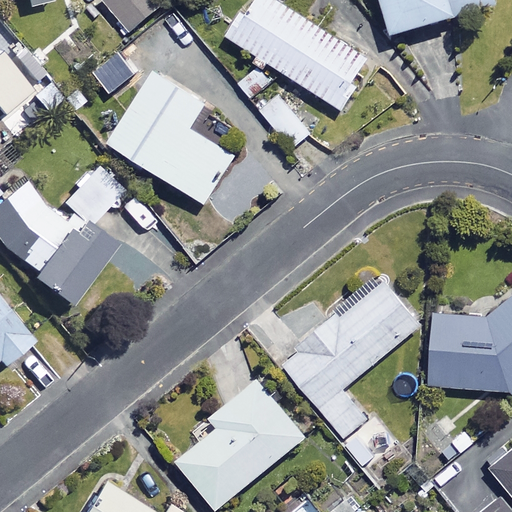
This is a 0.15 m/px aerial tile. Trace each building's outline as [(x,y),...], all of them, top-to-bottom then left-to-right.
[(161,2),(159,0),(104,0),(126,28),(161,2)] [(365,54),(281,0),(248,0),(227,33),(340,106),(355,82),(349,78),(365,54)] [(383,0),(390,26),(486,0),(383,0)] [(0,40),(0,109),(3,114),(47,77),(26,52),(17,59),(1,40),(0,40)] [(204,96),(154,63),(107,135),(203,198),(234,150),(189,120),(204,96)] [(309,129),(281,101),(265,117),(293,145),(309,129)] [(97,158),(54,209),(16,177),(6,189),(0,183),(0,237),(31,263),(28,266),(64,296),(114,237),(92,219),(125,180),(97,158)] [(424,320),(387,275),(344,309),(341,306),(282,354),(347,434),(369,415),(344,384),(424,320)] [(511,291),(489,311),(434,308),(431,381),(511,387),(511,386),(511,291)] [(30,334),(0,297),(0,357),(1,358),(30,334)] [(306,431),(258,372),(209,411),(218,422),(176,455),(216,504),(306,431)] [(511,447),(490,465),(511,491),(511,447)] [(158,511),(157,511),(104,477),(81,511),(188,511),(168,498),(158,511)] [(511,511),(511,506),(502,495),(480,511),(511,511)]
